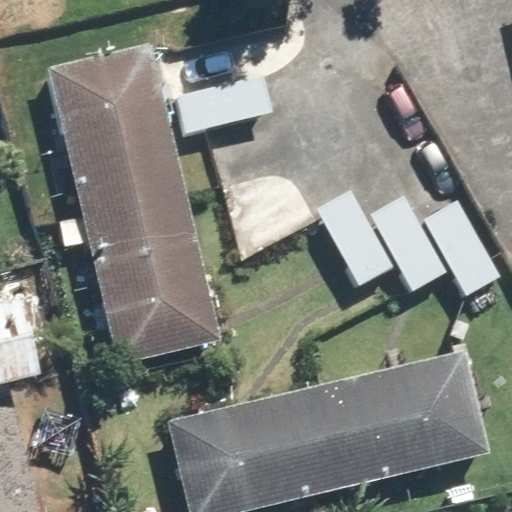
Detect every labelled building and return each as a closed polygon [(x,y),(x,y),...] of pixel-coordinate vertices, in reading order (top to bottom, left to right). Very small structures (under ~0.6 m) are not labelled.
[(222,345),(154,49),(46,74),(113,370),(222,345)] [(357,292),(394,271),(365,219),(349,191),(312,212),(357,292)] [(409,297),(448,275),(420,226),(404,198),(365,219),(394,271),(409,297)] [(448,275),(463,303),(502,281),(458,204),(420,226),(448,275)] [(0,392),(46,382),(27,298),(0,304),(0,392)] [(469,354),(167,423),(187,511),(265,511),(493,460),(469,354)] [(0,511),(40,511),(19,417),(0,421),(0,511)]
